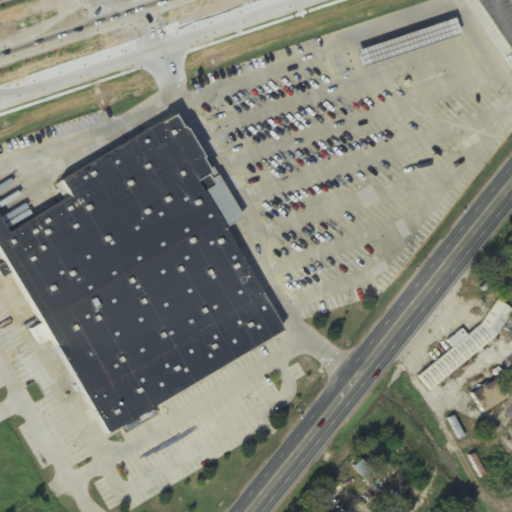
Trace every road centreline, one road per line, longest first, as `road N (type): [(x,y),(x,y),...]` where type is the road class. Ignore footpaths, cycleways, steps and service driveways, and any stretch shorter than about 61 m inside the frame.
road 1 (secondary): [(251,511),(511,186)]
road 2 (trunk): [(0,98),(292,0)]
road 3 (trunk): [(163,0),(0,55)]
